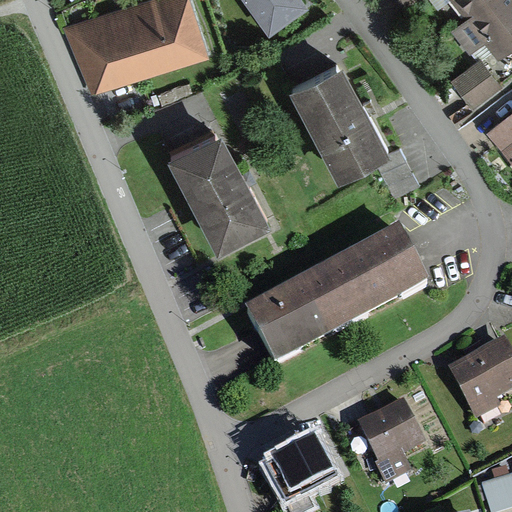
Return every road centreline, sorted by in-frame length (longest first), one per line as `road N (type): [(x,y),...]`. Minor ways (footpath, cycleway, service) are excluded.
road 1 (residential): [(350,0),(463,163),(489,215),(484,279),(463,318),(419,347),(219,445)]
road 2 (residential): [(40,0),(219,445)]
